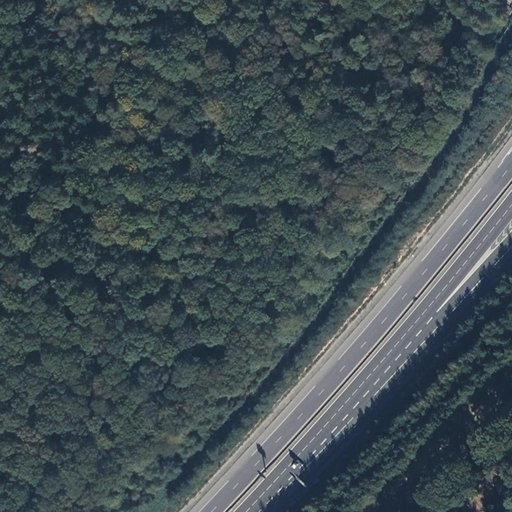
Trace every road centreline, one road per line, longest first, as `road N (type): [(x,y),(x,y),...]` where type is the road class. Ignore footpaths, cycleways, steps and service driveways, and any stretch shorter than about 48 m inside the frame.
road 1 (motorway): [(499,177),(364,345),(210,511)]
road 2 (motorway): [(247,511),(426,309)]
road 3 (motorway): [(426,309),(511,204)]
